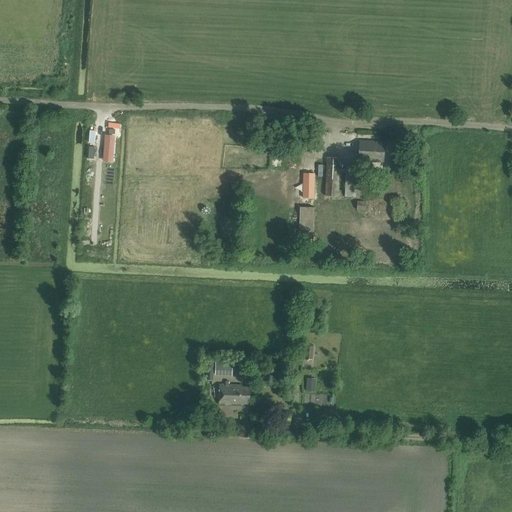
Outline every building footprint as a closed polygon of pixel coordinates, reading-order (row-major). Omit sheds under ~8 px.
[(385,163),(386,143),(360,141),(359,162),(385,163)] [(346,165),(344,190),(338,189),(340,157),(329,157),(328,197),(344,198),(356,198),(356,166),(346,165)] [(302,198),(314,198),(315,174),(303,174),(302,198)] [(313,240),(314,207),(300,207),(299,240),(313,240)] [(315,360),(316,345),(308,344),(306,359),(315,360)] [(232,364),(232,362),(215,361),(215,375),(232,375),(232,372),(235,372),(235,364),(232,364)] [(307,372),(317,372),(317,361),(307,361),(307,372)] [(240,387),(240,385),(219,384),(219,405),(239,406),(239,404),(249,404),(250,387),(240,387)] [(220,407),(206,407),(205,422),(219,422),(220,407)]
